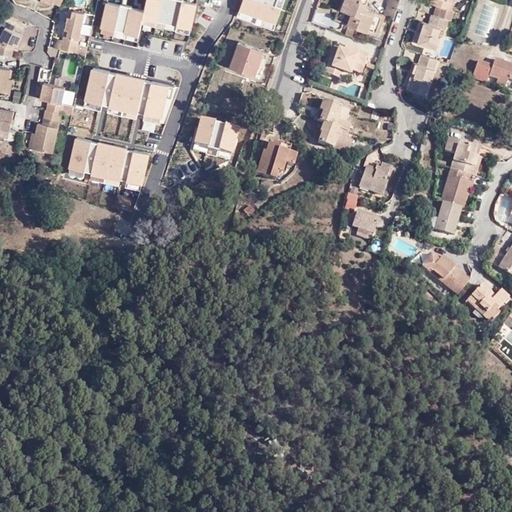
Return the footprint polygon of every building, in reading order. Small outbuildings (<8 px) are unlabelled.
[(379,28),(386,12),(387,9),(386,9),(369,2),(369,0),(346,0),(345,4),(352,7),(348,16),(353,18),(359,20),(379,28)] [(386,12),(395,16),(400,0),(388,0),(386,9),(387,9),(386,12)] [(438,14),(449,18),(451,19),(454,10),(451,9),(454,2),(450,0),(431,0),(430,4),(440,8),(438,14)] [(499,0),(480,0),(475,35),(498,38),(504,1),(499,0)] [(63,48),(78,52),(87,12),(75,9),(74,16),(70,16),(67,28),(71,29),(69,35),(66,34),(63,48)] [(203,37),(205,27),(131,11),(128,21),(203,37)] [(438,14),(433,13),(430,22),(423,20),(420,30),(426,32),(425,34),(422,33),(419,41),(437,47),(441,36),(438,34),(441,27),(445,29),(449,18),(438,14)] [(348,29),(355,32),(359,20),(353,18),(348,29)] [(0,46),(0,51),(14,54),(15,48),(16,45),(20,43),(25,35),(8,26),(2,38),(0,46)] [(260,61),(266,47),(243,39),(234,64),(260,74),(265,62),(260,61)] [(346,43),(344,47),(366,55),(368,51),(346,43)] [(366,55),(344,47),(335,44),(331,55),(335,57),(329,71),(341,75),(344,69),(351,71),(352,68),(362,71),(366,55)] [(440,59),(424,53),(421,63),(416,61),(413,70),(417,72),(411,89),(426,94),(440,59)] [(335,57),(331,55),(325,69),(329,71),(335,57)] [(511,78),(511,63),(498,58),(495,64),(488,61),(482,77),(489,80),(492,75),(500,78),(498,82),(508,85),(510,78),(511,78)] [(475,75),(482,77),(488,61),(481,59),(475,75)] [(12,68),(0,64),(0,89),(7,91),(10,76),(12,68)] [(46,81),(45,89),(43,97),(51,99),(49,108),(47,108),(45,116),(52,118),(50,124),(44,122),(39,122),(37,132),(34,147),(54,151),(63,111),(64,112),(66,102),(64,101),(67,86),(46,81)] [(320,137),(342,146),(347,131),(351,120),(345,118),(349,107),(321,97),(318,106),(322,108),(319,117),(324,119),(321,127),(323,128),(320,137)] [(0,125),(1,126),(11,128),(15,110),(0,106),(0,125)] [(416,107),(402,114),(408,126),(422,120),(416,107)] [(347,131),(342,146),(349,148),(355,135),(347,131)] [(292,158),(296,149),(277,141),(278,139),(270,136),(265,147),(263,146),(256,164),(273,171),(275,166),(279,168),(285,156),(292,158)] [(454,155),(450,170),(463,174),(471,176),(475,160),(472,159),(475,149),(466,146),(465,149),(457,147),(458,144),(447,140),(444,152),(454,155)] [(310,163),(311,164),(319,163),(317,151),(308,151),(310,163)] [(471,176),(475,177),(479,161),(475,160),(471,176)] [(387,166),(379,163),(377,166),(373,164),(371,168),(363,165),(355,183),(365,188),(366,186),(379,191),(384,181),(381,180),(387,166)] [(450,170),(441,203),(460,208),(462,208),(466,196),(464,195),(467,184),(461,182),(463,174),(450,170)] [(254,202),(264,195),(262,191),(252,199),(254,202)] [(343,209),(353,211),(357,194),(347,191),(343,209)] [(245,210),(251,205),(246,199),(239,204),(245,210)] [(460,208),(441,203),(434,229),(452,235),(460,208)] [(369,231),(376,217),(354,209),(348,225),(369,231)] [(511,245),(499,267),(511,275),(511,245)] [(458,292),(469,279),(453,268),(455,266),(441,256),(432,252),(430,254),(424,262),(421,265),(455,293),(456,294),(458,292)] [(485,313),(484,315),(492,320),(500,310),(498,308),(509,297),(499,289),(494,296),(481,283),(468,297),(485,313)] [(482,316),(484,315),(485,313),(468,297),(465,300),(482,316)]
